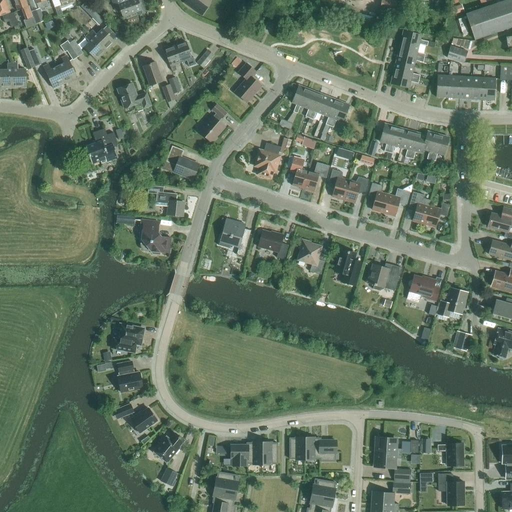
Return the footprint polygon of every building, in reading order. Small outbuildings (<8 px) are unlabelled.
[(0,0),(0,15),(2,15),(3,19),(7,17),(11,27),(14,26),(18,25),(14,12),(10,14),(4,0),(0,0)] [(28,6),(25,0),(13,0),(17,11),(22,9),(26,19),(23,20),(26,27),(35,24),(29,6),(28,6)] [(38,9),(39,8),(44,6),(48,5),(46,0),(35,0),(36,3),(38,9)] [(141,0),(139,0),(137,1),(136,0),(111,0),(116,11),(120,10),(124,20),(136,15),(137,17),(146,13),(141,0)] [(394,13),(396,0),(381,0),(379,15),(388,17),(389,12),(394,13)] [(474,39),(511,26),(511,0),(508,0),(465,15),(474,39)] [(86,2),(81,6),(99,25),(104,20),(99,15),(88,4),(86,2)] [(201,16),(207,8),(199,2),(193,10),(201,16)] [(462,11),(460,5),(450,8),(452,14),(462,11)] [(39,8),(38,9),(32,11),(36,23),(44,21),(39,8)] [(469,33),(464,17),(457,19),(462,35),(469,33)] [(44,24),(47,30),(55,27),(52,20),(44,24)] [(89,34),(105,51),(115,42),(102,29),(97,35),(92,31),(89,34)] [(403,31),(400,42),(418,46),(419,44),(427,46),(428,42),(420,40),(421,35),(403,31)] [(96,60),(105,51),(89,34),(85,38),(89,42),(84,47),(96,60)] [(67,41),(78,57),(83,53),(74,40),(72,41),(71,39),(67,41)] [(73,60),(78,57),(67,41),(60,46),(65,52),(67,51),(73,60)] [(175,46),(180,63),(187,61),(189,65),(193,64),(191,59),(192,59),(186,42),(175,46)] [(418,46),(400,42),(398,52),(424,58),(425,54),(417,52),(418,46)] [(174,65),(180,63),(175,46),(164,50),(170,66),(171,71),(176,70),(174,65)] [(464,64),(468,52),(450,46),(446,58),(464,64)] [(28,52),(29,51),(27,48),(21,51),(28,69),(34,67),(28,52)] [(28,52),(34,67),(40,65),(34,49),(29,51),(28,52)] [(203,69),(214,56),(208,50),(196,63),(203,69)] [(415,61),(423,63),(424,58),(398,52),(395,63),(413,67),(415,61)] [(57,67),(65,83),(76,78),(66,56),(62,58),(64,64),(57,67)] [(237,58),(232,64),(236,68),(241,62),(237,58)] [(150,86),(162,81),(155,62),(143,67),(150,86)] [(246,103),(261,86),(251,77),(256,72),(246,63),(238,73),(246,80),(235,93),(246,103)] [(393,73),(419,79),(420,75),(412,73),(413,67),(395,63),(393,73)] [(0,88),(13,88),(12,64),(7,64),(7,70),(0,70),(0,88)] [(12,64),(13,88),(26,88),(25,70),(17,70),(17,64),(12,64)] [(65,83),(57,67),(50,70),(48,65),(43,67),(53,89),(65,83)] [(511,66),(500,66),(499,80),(511,80),(511,87),(511,100),(511,66)] [(418,84),(419,79),(393,73),(390,84),(408,88),(410,82),(418,84)] [(436,97),(448,98),(449,76),(437,75),(436,97)] [(460,77),(449,76),(448,98),(459,98),(460,77)] [(173,94),(180,91),(175,77),(168,80),(173,94)] [(471,99),(472,77),(460,77),(459,98),(471,99)] [(482,100),(483,78),(472,77),(471,99),(482,100)] [(483,78),(482,100),(494,101),(495,79),(483,78)] [(137,97),(132,84),(117,89),(124,109),(141,102),(144,108),(151,106),(146,93),(137,97)] [(167,102),(174,100),(169,85),(162,88),(167,102)] [(300,106),(302,107),(309,89),(298,85),(292,103),(296,104),(293,112),(297,114),(300,106)] [(309,89),(302,107),(308,109),(305,117),(309,118),(319,93),(309,89)] [(322,115),(329,97),(319,93),(309,118),(313,120),(316,112),(322,115)] [(325,125),(329,126),(339,101),(329,97),(322,115),(328,117),(325,125)] [(174,100),(167,102),(170,110),(176,103),(174,100)] [(349,105),(339,101),(329,126),(333,128),(336,120),(342,122),(349,105)] [(222,119),(226,113),(216,105),(212,110),(216,114),(213,117),(199,132),(210,142),(219,132),(220,133),(225,127),(218,122),(221,118),(222,119)] [(282,119),(280,125),(290,129),(293,124),(287,121),(282,119)] [(388,153),(395,127),(384,124),(379,142),(386,144),(384,152),(388,153)] [(395,127),(388,153),(392,154),(394,146),(401,148),(406,130),(395,127)] [(107,135),(104,129),(93,133),(96,143),(85,147),(91,164),(100,161),(101,163),(118,157),(113,146),(118,145),(113,133),(107,135)] [(406,130),(401,148),(407,149),(405,157),(409,158),(416,133),(406,130)] [(431,160),(438,134),(427,132),(426,135),(422,149),(423,150),(429,151),(427,159),(431,160)] [(422,153),(423,150),(422,149),(426,135),(416,133),(409,158),(413,160),(415,152),(422,153)] [(438,134),(431,160),(435,161),(437,153),(444,155),(449,137),(438,134)] [(326,135),(324,141),(330,143),(333,137),(326,135)] [(287,155),(291,140),(284,138),(279,153),(287,155)] [(305,139),(303,146),(315,150),(317,142),(305,139)] [(371,141),(368,154),(373,156),(377,143),(371,141)] [(278,155),(280,147),(266,143),(264,152),(259,150),(254,166),(259,168),(257,175),(271,179),(273,172),(275,172),(280,156),(278,155)] [(165,162),(163,168),(173,172),(193,180),(199,165),(181,158),(184,150),(172,146),(165,162)] [(372,166),(374,159),(362,156),(360,162),(372,166)] [(303,189),(308,170),(301,169),(304,160),(293,157),(292,160),(290,168),(296,170),(292,186),(303,189)] [(329,166),(316,162),(314,172),(308,170),(303,189),(314,192),(318,176),(326,178),(329,166)] [(343,200),(349,181),(342,179),(342,172),(332,170),(329,182),(335,184),(332,197),(343,200)] [(349,181),(343,200),(355,203),(358,190),(365,192),(368,180),(358,177),(355,182),(349,181)] [(383,213),(388,195),(381,193),(382,188),(381,186),(372,183),(369,196),(375,197),(372,210),(383,213)] [(155,205),(168,207),(167,215),(182,216),(184,202),(176,202),(177,194),(163,193),(163,187),(148,186),(148,193),(156,194),(155,205)] [(388,195),(383,213),(395,216),(398,204),(406,206),(410,192),(397,189),(395,197),(388,195)] [(424,224),(429,206),(430,200),(423,199),(424,195),(413,192),(409,207),(415,209),(412,221),(424,224)] [(429,206),(424,224),(435,228),(439,215),(446,217),(450,205),(442,203),(440,209),(429,206)] [(501,216),(491,213),(487,227),(505,232),(507,232),(508,231),(511,232),(511,209),(503,208),(501,216)] [(244,256),(251,231),(244,229),(245,225),(227,220),(227,217),(219,245),(219,246),(220,245),(228,248),(229,245),(238,248),(236,254),(244,256)] [(169,253),(171,238),(161,237),(157,233),(158,222),(133,220),(141,221),(140,238),(142,241),(140,243),(140,246),(142,249),(144,251),(147,251),(150,250),(152,253),(159,254),(159,252),(169,253)] [(275,234),(262,231),(258,246),(278,252),(276,258),(284,260),(288,245),(280,243),(283,235),(275,233),(275,234)] [(321,275),(324,261),(318,259),(321,247),(309,244),(310,242),(302,240),(300,248),(301,248),(298,260),(312,264),(309,272),(321,275)] [(511,241),(511,246),(492,241),(488,254),(511,261),(511,257),(511,241)] [(354,286),(359,271),(361,263),(353,260),(355,254),(340,250),(334,271),(344,274),(341,283),(354,286)] [(401,268),(385,263),(384,267),(372,264),(367,284),(373,285),(372,289),(379,291),(384,288),(394,291),(401,268)] [(511,270),(509,276),(495,272),(491,286),(511,291),(511,287),(511,270)] [(426,279),(414,276),(412,280),(409,281),(408,283),(408,285),(410,287),(407,298),(419,301),(420,294),(426,296),(425,298),(436,301),(439,289),(433,287),(435,280),(427,278),(426,279)] [(460,314),(466,293),(451,289),(447,304),(441,302),(438,314),(447,317),(449,310),(460,314)] [(511,299),(506,298),(505,303),(496,301),(491,317),(492,318),(493,314),(511,319),(511,299)] [(431,305),(429,314),(434,316),(437,307),(431,305)] [(140,345),(144,329),(120,324),(117,339),(114,339),(112,348),(134,353),(136,344),(140,345)] [(424,328),(421,339),(428,340),(430,330),(424,328)] [(511,349),(511,332),(498,329),(493,344),(495,345),(493,355),(499,356),(499,358),(502,359),(504,358),(505,358),(508,348),(511,349)] [(465,351),(470,335),(457,332),(452,347),(465,351)] [(104,362),(111,360),(110,352),(103,353),(104,362)] [(132,374),(131,369),(133,369),(132,361),(117,364),(118,372),(120,372),(121,376),(117,377),(120,392),(143,388),(140,373),(132,374)] [(120,418),(133,412),(130,404),(117,409),(120,418)] [(157,421),(148,408),(137,416),(136,415),(130,420),(140,433),(157,421)] [(184,441),(175,433),(170,440),(166,436),(153,452),(167,463),(180,448),(179,447),(184,441)] [(150,439),(148,436),(141,441),(144,445),(150,439)] [(305,459),(305,438),(296,438),(289,438),(289,459),(296,459),(305,459)] [(305,438),(305,459),(314,459),(319,459),(320,459),(320,441),(320,438),(314,438),(305,438)] [(375,453),(401,454),(402,449),(396,449),(396,440),(376,439),(375,448),(375,453)] [(420,453),(430,453),(431,439),(421,439),(421,441),(420,441),(420,453)] [(410,453),(418,453),(418,440),(410,440),(410,453)] [(319,459),(319,461),(335,461),(335,453),(336,453),(336,441),(320,441),(320,459),(319,459)] [(253,464),(262,464),(262,443),(253,443),(246,443),(246,445),(247,445),(247,464),(253,464)] [(262,443),(262,464),(271,464),(277,464),(277,443),(271,443),(262,443)] [(463,466),(462,443),(447,444),(447,445),(438,446),(438,451),(447,451),(447,466),(463,466)] [(247,466),(247,464),(247,445),(246,445),(231,445),(231,458),(231,466),(247,466)] [(228,447),(216,446),(216,453),(228,455),(228,447)] [(511,446),(501,446),(501,447),(502,447),(502,463),(501,463),(507,463),(507,467),(505,467),(506,467),(506,478),(505,478),(505,479),(511,478),(511,446)] [(401,459),(401,454),(375,453),(375,457),(374,466),(394,467),(395,458),(401,459)] [(173,487),(176,481),(174,481),(178,474),(166,468),(160,481),(171,487),(172,486),(173,487)] [(394,469),(393,482),(410,483),(410,482),(412,482),(413,472),(411,472),(411,470),(394,469)] [(215,487),(236,491),(237,482),(238,476),(218,472),(217,478),(216,478),(215,487)] [(426,482),(432,482),(432,473),(420,473),(420,482),(426,482)] [(452,482),(452,474),(438,474),(438,492),(447,492),(447,506),(464,505),(463,482),(452,482)] [(313,485),(312,494),(333,498),(334,489),(335,483),(315,479),(314,485),(313,485)] [(410,494),(411,483),(410,483),(393,483),(392,493),(410,494)] [(511,484),(510,484),(510,492),(502,493),(502,509),(511,508),(511,484)] [(233,506),(233,505),(234,500),(236,491),(215,487),(213,496),(212,502),(215,503),(215,502),(233,506)] [(325,511),(330,511),(331,507),(333,498),(312,494),(310,503),(309,509),(325,511)] [(372,508),(398,509),(398,504),(392,504),(393,495),(373,494),(372,503),(372,508)] [(215,502),(215,503),(213,511),(234,511),(235,506),(233,505),(233,506),(215,502)]
